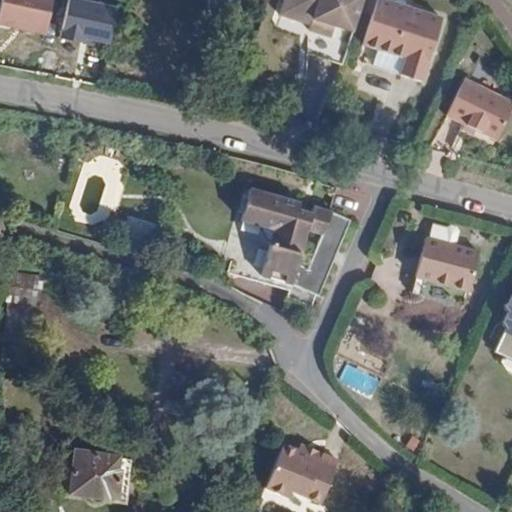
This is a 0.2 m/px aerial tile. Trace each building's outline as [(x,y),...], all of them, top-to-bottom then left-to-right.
[(67,3),(57,0),(0,0),(0,26),(54,44),(67,3)] [(348,39),(359,0),(282,0),(278,16),(304,23),(301,34),(326,41),(329,33),(348,39)] [(436,18),(379,0),(372,0),(358,45),(399,59),(393,76),(415,83),(436,18)] [(511,106),(511,98),(466,79),(450,115),(469,123),(500,136),(511,106)] [(293,301),(317,311),(355,225),(324,214),(315,211),(313,220),(300,216),(302,208),(252,195),(250,203),(245,220),(244,227),(262,231),(270,244),(273,245),(264,280),(296,288),(295,295),(293,301)] [(245,220),(250,203),(245,202),(240,219),(245,220)] [(434,223),(431,238),(446,242),(445,246),(453,248),(454,244),(458,245),(461,229),(458,225),(452,223),(448,226),(434,223)] [(417,276),(425,278),(469,290),(480,251),(458,245),(454,244),(453,248),(445,246),(446,242),(431,238),(427,237),(417,276)] [(237,280),(295,295),(296,288),(264,280),(239,273),(237,280)] [(422,294),(425,278),(417,276),(412,291),(422,294)] [(11,277),(7,303),(31,306),(38,306),(41,281),(11,277)] [(0,349),(0,356),(24,360),(31,306),(7,303),(0,349)] [(507,358),(511,360),(511,304),(510,308),(511,311),(511,312),(507,323),(504,324),(508,331),(497,353),(507,358)] [(24,360),(0,356),(0,371),(22,376),(24,360)] [(511,371),(511,360),(507,358),(503,364),(509,372),(511,371)] [(22,376),(0,371),(0,387),(20,390),(22,376)] [(123,502),(127,472),(114,470),(115,458),(73,450),(70,471),(60,470),(56,491),(83,496),(85,499),(86,501),(89,502),(90,503),(93,503),(96,502),(100,501),(102,498),(123,502)] [(312,472),(290,463),(277,457),(257,502),(281,511),(284,504),(303,511),(314,511),(331,472),(315,466),(312,472)] [(293,457),(290,463),(312,472),(315,466),(293,457)] [(114,470),(127,472),(129,460),(115,458),(114,470)] [(511,495),(511,473),(503,493),(511,498),(511,495)]
